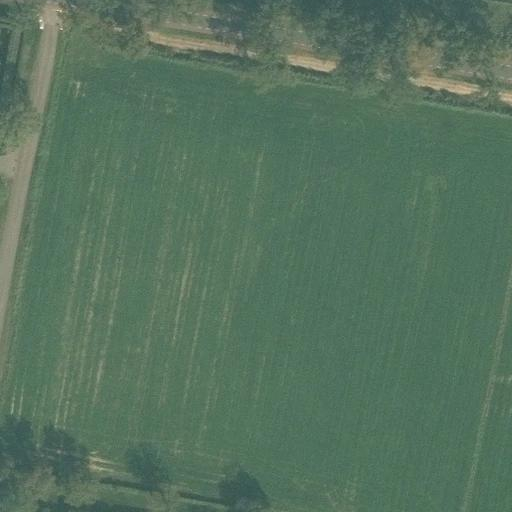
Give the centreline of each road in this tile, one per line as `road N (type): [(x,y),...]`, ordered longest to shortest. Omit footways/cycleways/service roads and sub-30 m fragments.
road 1 (tertiary): [(511,76),(65,0)]
road 2 (unclassified): [(0,289),(53,0)]
